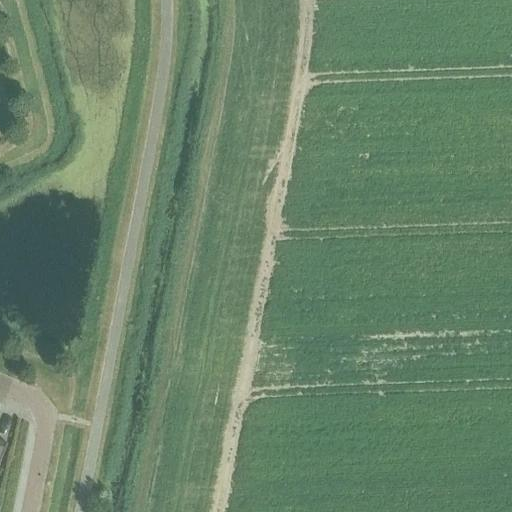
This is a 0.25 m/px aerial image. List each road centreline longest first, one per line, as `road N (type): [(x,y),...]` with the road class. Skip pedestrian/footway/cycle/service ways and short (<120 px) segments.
road 1 (unclassified): [(80,511),(161,85),(167,0)]
road 2 (residential): [(0,383),(35,399),(48,418),(30,511)]
